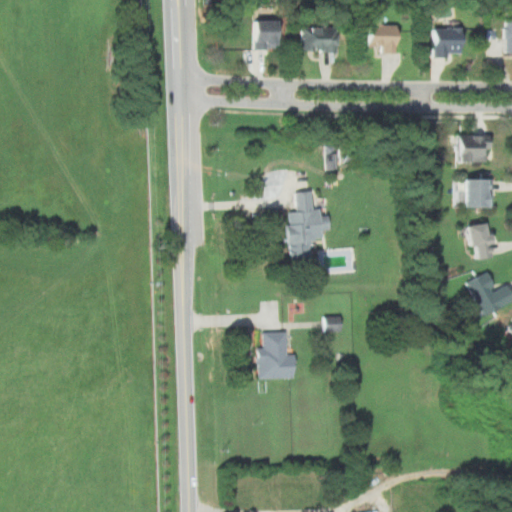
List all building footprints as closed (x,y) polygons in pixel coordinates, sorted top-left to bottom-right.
[(503,52),(511,52),(511,16),(502,17),(503,52)] [(378,45),(378,52),(394,52),(395,25),(383,25),(383,18),(368,18),(368,44),(378,45)] [(252,49),(275,49),(275,21),(252,21),(252,49)] [(299,51),(335,51),(335,25),(299,25),(299,51)] [(431,57),(459,57),(459,27),(431,27),(431,57)] [(456,160),(486,160),(486,134),(456,134),(456,160)] [(489,206),(489,177),(463,177),(463,206),(489,206)] [(310,256),(308,235),(328,233),(326,211),(312,211),(310,190),(294,191),(295,212),(286,212),(289,258),(310,256)] [(469,258),(490,256),(487,222),(466,224),(469,258)] [(511,300),(503,284),(493,289),(485,272),(465,282),(481,314),(511,300)] [(340,315),(323,315),(323,330),(340,330),(340,315)] [(294,377),(294,352),(283,352),(283,331),(263,331),(263,344),(254,344),(254,378),(294,377)]
